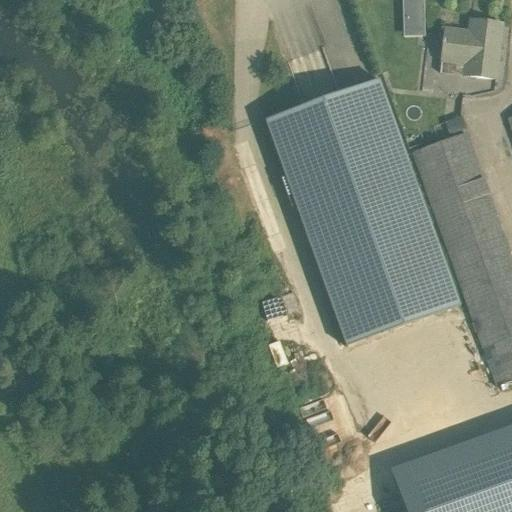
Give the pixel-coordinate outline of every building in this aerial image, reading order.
[(401,0),(402,36),(426,35),(424,0),(401,0)] [(502,25),(469,22),(468,34),(445,31),(444,40),(442,40),(442,45),(443,45),(440,74),(496,81),(502,25)] [(426,73),(424,88),(439,90),(441,75),(426,73)] [(379,81),(265,122),(346,348),(459,308),(379,81)] [(511,261),(467,135),(413,154),(483,349),(511,338),(511,261)] [(266,346),(275,368),(287,363),(278,341),(266,346)] [(511,511),(511,447),(398,489),(406,511),(511,511)]
